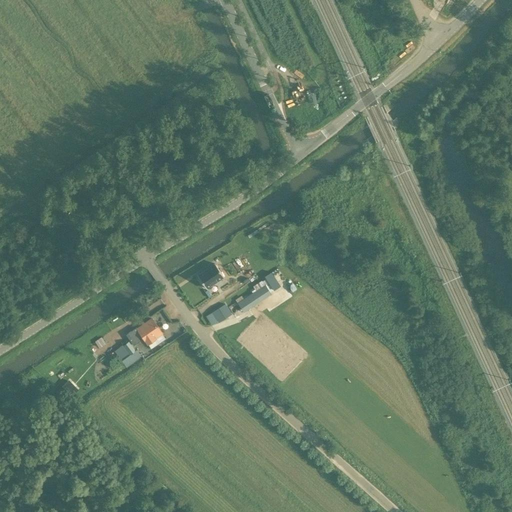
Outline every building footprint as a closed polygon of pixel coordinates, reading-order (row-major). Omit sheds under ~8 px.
[(210,263),(192,275),(201,288),(219,276),(210,263)] [(243,310),(270,292),(265,284),(237,302),(243,310)] [(212,326),(231,312),(223,302),(205,316),(212,326)] [(147,343),(155,338),(162,334),(151,318),(137,328),(147,343)] [(98,347),(105,343),(101,337),(95,340),(98,347)] [(128,341),(115,351),(122,360),(126,357),(131,363),(141,355),(137,349),(136,350),(128,341)] [(77,391),(70,381),(61,388),(69,398),(77,391)]
